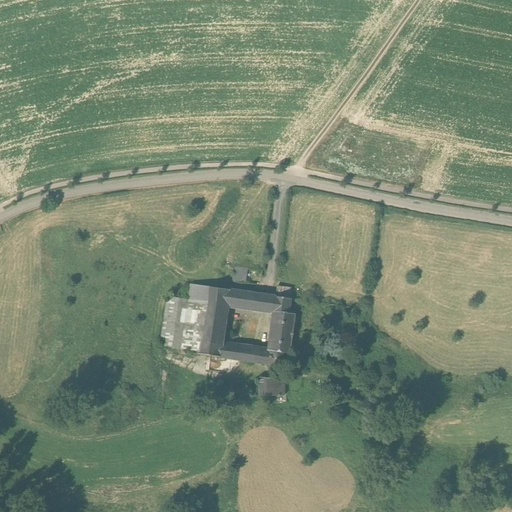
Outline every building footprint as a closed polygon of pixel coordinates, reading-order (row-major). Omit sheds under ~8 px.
[(266,249),(272,251),(276,237),(269,235),(266,249)] [(244,283),(248,268),(235,265),(231,280),(244,283)] [(273,296),(208,287),(191,285),(182,349),(199,352),(198,355),(270,365),(271,355),(268,354),(269,350),(222,344),(227,306),(271,313),(273,296)] [(292,289),(278,287),(276,297),(291,299),(292,289)] [(276,297),(273,296),(271,313),(274,313),(269,350),(268,354),(271,355),(270,365),(282,367),(284,353),(290,354),(292,337),(293,337),(294,331),(293,331),(296,314),(293,314),(293,312),(289,312),(291,299),(276,297)] [(284,378),(248,378),(248,381),(248,391),(248,397),(284,397),(284,378)]
